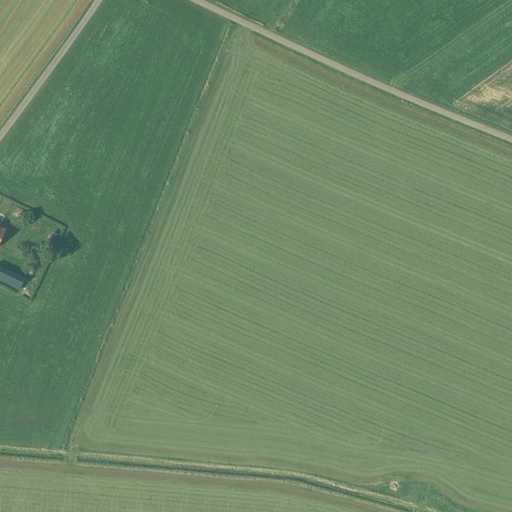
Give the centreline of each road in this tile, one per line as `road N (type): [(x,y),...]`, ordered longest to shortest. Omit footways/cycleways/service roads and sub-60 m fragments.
road 1 (unclassified): [(511,138),(198,0)]
road 2 (unclassified): [(0,134),(96,0)]
